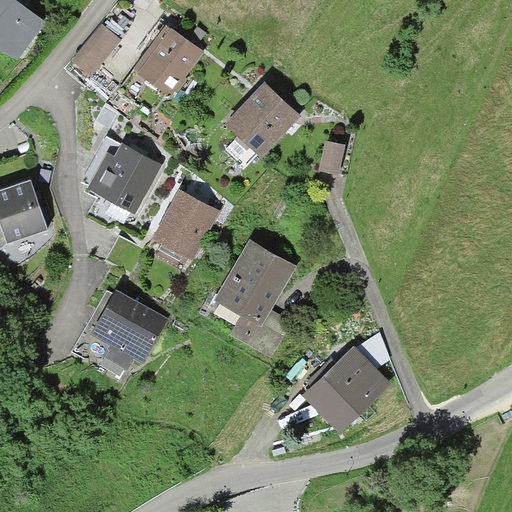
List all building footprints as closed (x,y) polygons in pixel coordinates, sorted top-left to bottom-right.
[(16,0),(0,0),(0,51),(18,60),(46,22),(16,0)] [(103,24),(71,60),(91,77),(122,40),(103,24)] [(171,28),(166,25),(133,68),(139,72),(138,73),(170,97),(174,91),(177,93),(188,79),(185,77),(204,51),(172,27),(171,28)] [(207,32),(198,26),(191,36),(200,42),(207,32)] [(265,82),(225,124),(262,158),(302,116),(265,82)] [(326,141),(319,170),(339,175),(345,145),(326,141)] [(107,153),(88,188),(135,214),(162,164),(122,142),(114,156),(107,153)] [(48,230),(31,180),(0,190),(0,222),(7,244),(48,230)] [(179,188),(152,239),(162,244),(183,256),(192,261),(220,210),(179,188)] [(250,239),(214,300),(241,315),(261,327),(272,309),(297,266),(250,239)] [(180,261),(183,256),(162,244),(159,249),(180,261)] [(170,319),(116,289),(90,334),(110,345),(104,357),(127,370),(133,360),(143,365),(170,319)] [(230,334),(272,358),(293,321),(272,309),(261,327),(241,315),(230,334)] [(380,332),(356,347),(377,368),(391,359),(380,332)] [(312,386),(302,396),(340,434),(392,384),(377,368),(356,347),(354,345),(336,363),(312,386)] [(312,386),(336,363),(332,358),(307,382),(312,386)]
